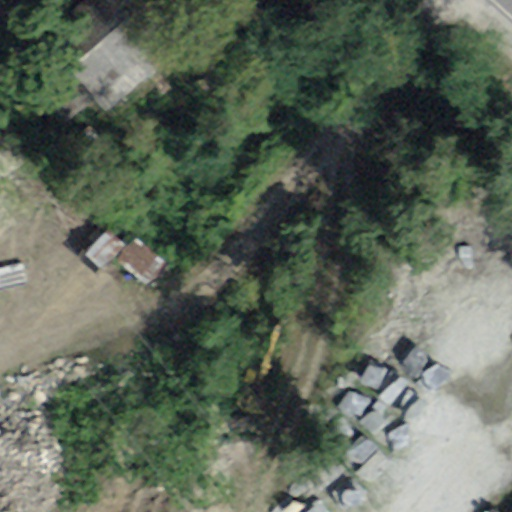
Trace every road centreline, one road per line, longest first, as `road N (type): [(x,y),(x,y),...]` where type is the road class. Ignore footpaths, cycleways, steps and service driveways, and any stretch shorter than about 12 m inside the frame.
road 1 (track): [(432,0),(398,22),(341,111),(328,293),(264,465),(262,511)]
road 2 (track): [(341,111),(234,271),(150,332),(0,417)]
